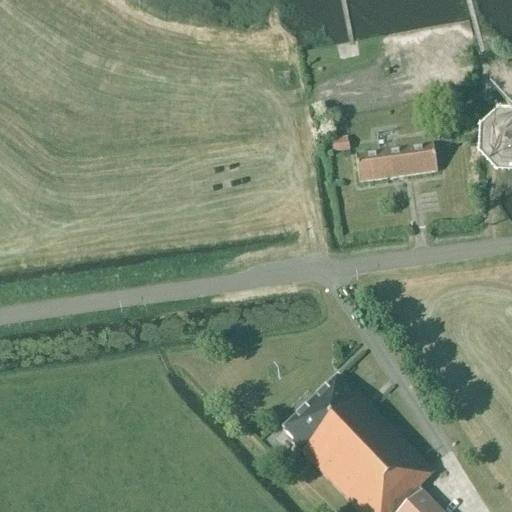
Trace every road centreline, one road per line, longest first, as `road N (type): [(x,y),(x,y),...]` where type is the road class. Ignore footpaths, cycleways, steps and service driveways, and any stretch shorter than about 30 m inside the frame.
road 1 (tertiary): [(0,319),(511,243)]
road 2 (track): [(323,272),(420,412),(475,511)]
